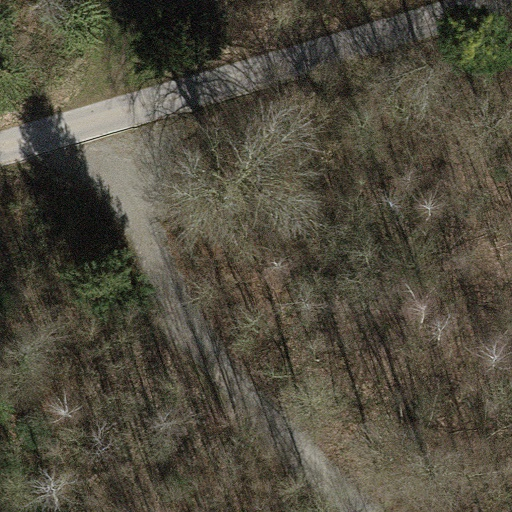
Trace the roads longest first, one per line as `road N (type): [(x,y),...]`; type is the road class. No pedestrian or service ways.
road 1 (track): [(0,148),(488,0)]
road 2 (track): [(361,511),(214,373),(177,312),(100,118)]
